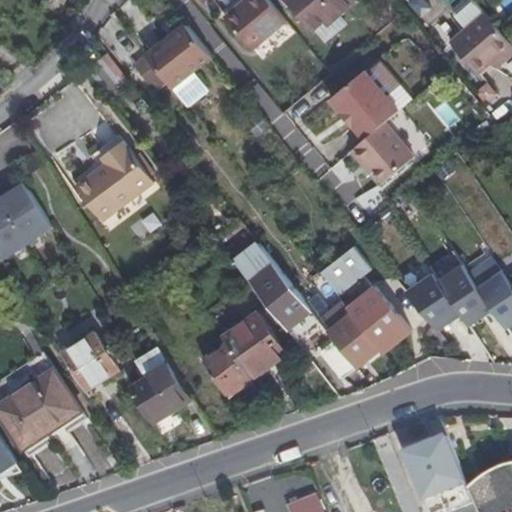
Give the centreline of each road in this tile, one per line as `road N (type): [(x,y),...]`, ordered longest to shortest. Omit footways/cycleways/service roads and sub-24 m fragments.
road 1 (residential): [(511,390),(437,391),(82,511)]
road 2 (unknown): [(180,0),(324,177)]
road 3 (residential): [(0,121),(70,63),(112,0)]
